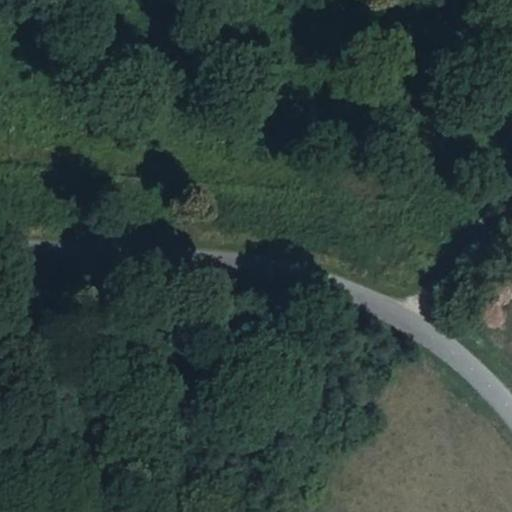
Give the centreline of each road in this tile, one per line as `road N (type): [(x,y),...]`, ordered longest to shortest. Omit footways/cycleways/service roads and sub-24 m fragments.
road 1 (tertiary): [(511,413),(478,374),(410,323),(349,296),(283,275),(0,247)]
road 2 (track): [(511,183),(410,323),(231,511)]
